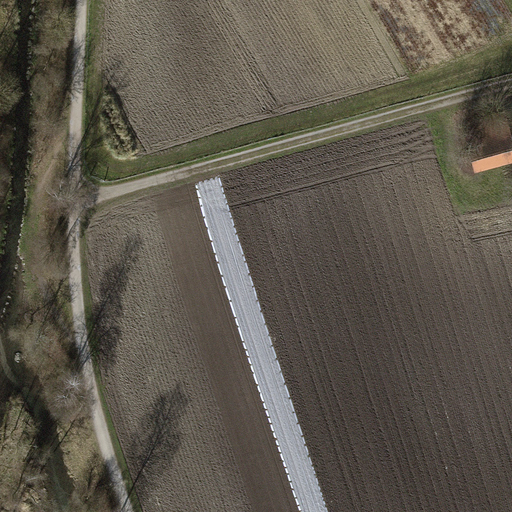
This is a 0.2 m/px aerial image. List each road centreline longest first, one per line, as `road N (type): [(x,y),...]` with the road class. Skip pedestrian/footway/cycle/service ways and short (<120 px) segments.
road 1 (track): [(81,0),(76,295),(89,388),(128,511)]
road 2 (track): [(74,202),(511,88)]
